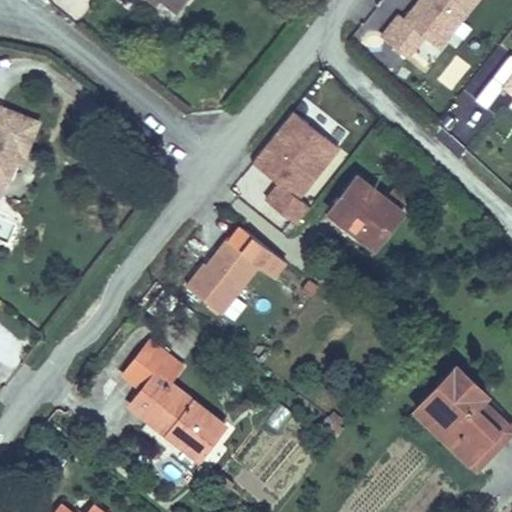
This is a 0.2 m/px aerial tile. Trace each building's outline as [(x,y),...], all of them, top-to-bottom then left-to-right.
[(188,0),(157,0),(177,15),(188,0)] [(383,35),(408,54),(425,33),(439,44),(474,0),(419,0),(406,17),(401,13),(383,35)] [(511,50),(494,73),(511,86),(511,50)] [(0,180),(10,185),(18,164),(23,166),(42,120),(0,103),(0,180)] [(371,248),(399,212),(354,174),(324,209),(371,248)] [(200,257),(179,283),(215,310),(265,246),(235,223),(226,234),(223,232),(202,259),(200,257)] [(156,319),(173,297),(163,289),(145,311),(156,319)] [(349,367),(368,343),(348,327),(329,352),(349,367)] [(148,371),(162,351),(132,328),(102,363),(123,381),(113,392),(180,447),(205,417),(148,371)] [(414,415),(473,476),(511,439),(511,435),(481,405),(489,397),(462,368),(414,415)] [(275,402),(264,422),(278,430),(289,409),(275,402)]
